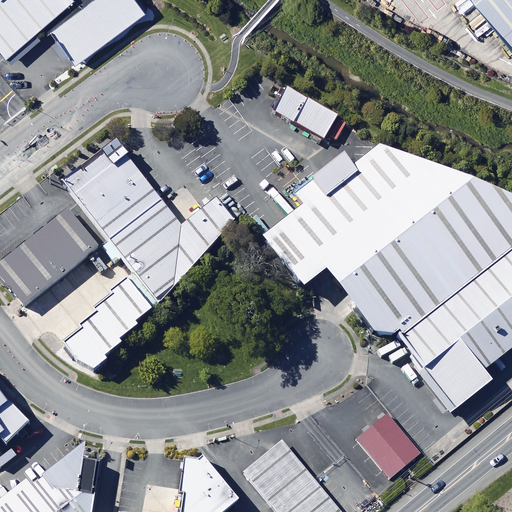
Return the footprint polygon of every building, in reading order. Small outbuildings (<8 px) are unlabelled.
[(0,0),(0,45),(6,52),(66,0),(0,0)] [(148,7),(143,0),(84,0),(53,22),(78,57),(148,7)] [(511,0),(478,0),(511,43),(511,0)] [(335,115),(284,88),(271,112),(321,140),(335,115)] [(117,140),(62,183),(78,203),(158,305),(235,220),(216,198),(202,209),(181,225),(117,140)] [(393,342),(511,247),(511,202),(374,149),(348,170),(338,158),(288,199),(298,210),(259,239),(298,292),(319,275),(368,337),(391,337),(393,342)] [(98,246),(69,211),(0,265),(0,277),(23,307),(98,246)] [(511,247),(393,342),(417,373),(412,377),(445,418),(485,387),(476,376),(511,347),(511,247)] [(61,343),(74,361),(94,370),(107,360),(104,357),(123,343),(120,338),(139,324),(137,321),(153,310),(127,275),(107,291),(110,295),(93,308),(96,312),(78,326),(80,329),(61,343)] [(29,423),(0,390),(0,438),(6,445),(29,423)] [(421,454),(386,411),(357,435),(392,478),(421,454)] [(341,511),(282,440),(243,472),(276,511),(341,511)] [(32,483),(26,476),(0,496),(0,511),(92,511),(100,462),(83,460),(85,442),(32,483)] [(220,511),(236,499),(203,455),(199,458),(184,456),(179,492),(184,492),(181,511),(220,511)]
